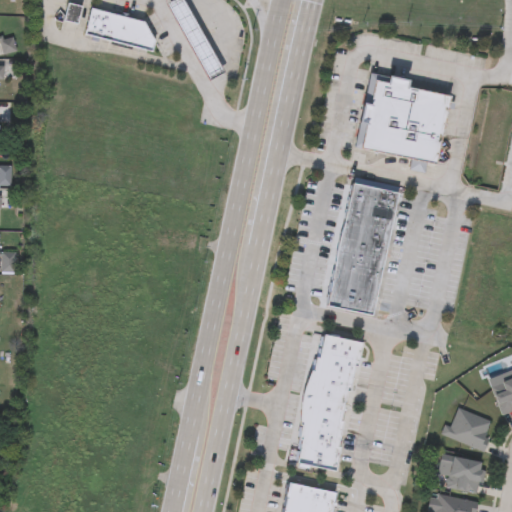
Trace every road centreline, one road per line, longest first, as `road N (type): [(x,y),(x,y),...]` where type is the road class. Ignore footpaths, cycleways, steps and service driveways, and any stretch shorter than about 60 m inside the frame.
road 1 (primary): [(200,511),(309,0)]
road 2 (primary): [(278,0),(171,511)]
